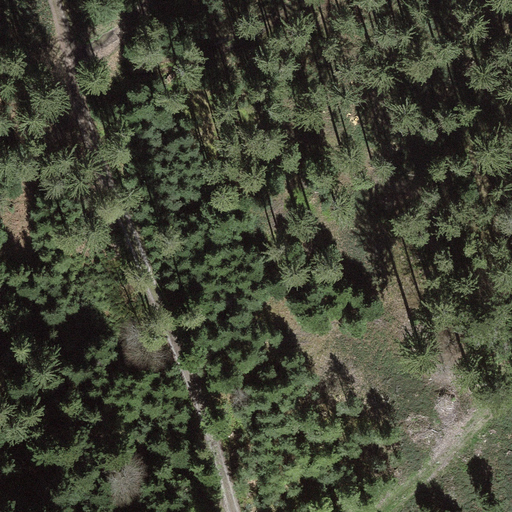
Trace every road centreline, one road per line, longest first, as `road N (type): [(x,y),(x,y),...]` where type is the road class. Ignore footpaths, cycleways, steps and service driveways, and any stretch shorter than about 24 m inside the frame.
road 1 (track): [(239,511),(52,0)]
road 2 (track): [(0,376),(236,500)]
